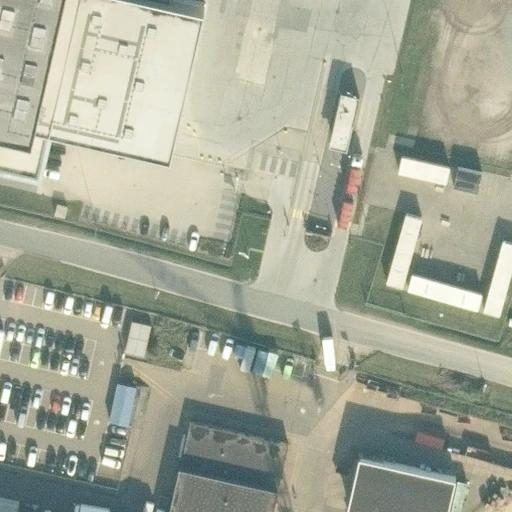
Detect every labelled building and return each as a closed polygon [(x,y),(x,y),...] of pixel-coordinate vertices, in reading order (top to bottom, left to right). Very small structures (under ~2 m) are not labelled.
[(0,0),(0,163),(38,172),(50,123),(170,150),(204,5),(181,0),(0,0)] [(339,87),(327,140),(345,144),(357,91),(339,87)] [(441,266),(464,272),(480,213),(456,207),(441,266)] [(506,313),(511,286),(511,236),(507,235),(504,248),(479,243),(473,269),(497,274),(489,309),(506,313)] [(414,291),(484,303),(487,284),(417,273),(414,291)] [(131,322),(124,357),(139,360),(146,325),(131,322)] [(222,358),(225,333),(205,330),(202,355),(222,358)] [(232,337),(228,361),(250,364),(254,341),(232,337)] [(305,379),(310,356),(273,347),(268,371),(305,379)] [(123,377),(115,417),(135,421),(143,381),(123,377)] [(4,511),(0,511),(272,511),(288,444),(190,422),(169,511),(4,511)] [(348,508),(366,511),(447,511),(456,477),(360,456),(348,508)]
